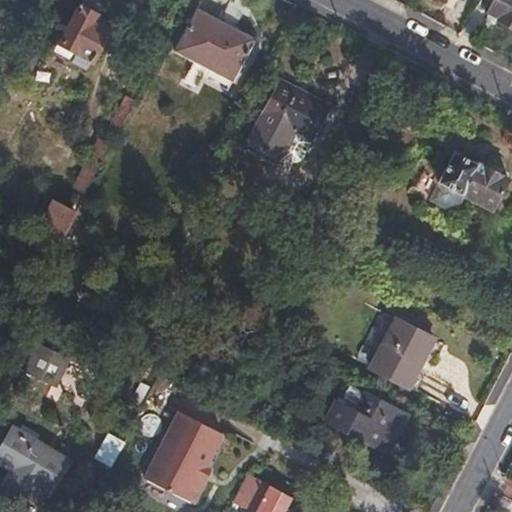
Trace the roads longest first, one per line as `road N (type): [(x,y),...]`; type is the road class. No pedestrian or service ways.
road 1 (residential): [(511,90),(338,0)]
road 2 (tertiary): [(511,404),(455,511)]
